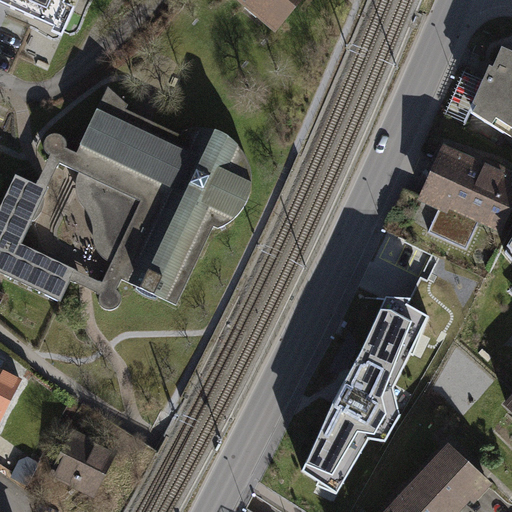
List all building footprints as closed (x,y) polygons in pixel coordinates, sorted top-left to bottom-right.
[(65,0),(0,0),(0,3),(54,27),(65,0)] [(241,0),(247,5),(251,0),(252,0),(279,22),(298,0),(241,0)] [(252,0),(251,0),(247,5),(274,28),(279,22),(252,0)] [(511,53),(502,49),(493,69),(490,68),(474,104),(477,106),(473,113),(511,137),(511,53)] [(108,87),(76,153),(66,148),(66,143),(64,138),(61,135),(55,134),(50,136),(45,139),(43,145),(45,152),(49,155),(49,156),(58,161),(58,163),(60,164),(85,175),(83,182),(84,192),(88,202),(94,209),(97,217),(99,225),(100,235),(102,244),(106,251),(114,256),(102,282),(101,284),(103,285),(98,294),(99,295),(98,299),(99,304),(103,308),(108,310),(113,310),(118,307),(120,303),(121,298),(120,293),(117,290),(122,280),(135,286),(134,289),(139,293),(145,297),(151,299),(158,300),(159,297),(176,305),(213,227),(218,229),(226,226),(233,220),(241,212),(247,202),(250,191),(252,181),(251,171),(248,163),(244,154),(239,147),(234,141),(227,136),(219,132),(211,130),(200,129),(191,129),(183,132),(181,136),(126,109),(128,105),(108,87)] [(480,167),(444,150),(430,180),(428,179),(420,197),(441,206),(429,232),(466,249),(483,213),(503,222),(511,202),(511,177),(481,163),(480,167)] [(58,161),(49,156),(35,184),(47,190),(60,164),(58,163),(58,161)] [(35,184),(15,175),(0,206),(0,272),(61,301),(70,281),(71,279),(70,279),(75,269),(67,265),(67,264),(63,259),(57,256),(51,254),(45,254),(21,244),(32,220),(34,221),(38,217),(41,211),(43,205),(44,199),(43,198),(47,190),(35,184)] [(396,237),(416,194),(404,189),(384,231),(396,237)] [(70,281),(98,294),(103,285),(101,284),(102,282),(75,269),(70,279),(71,279),(70,281)] [(412,299),(386,298),(361,351),(334,403),(302,471),(319,482),(317,486),(337,494),(369,440),(386,441),(400,417),(393,389),(411,354),(414,356),(430,318),(408,306),(412,299)] [(0,418),(20,381),(0,370),(0,418)] [(114,454),(74,433),(53,473),(74,484),(76,480),(95,489),(114,454)] [(453,511),(484,479),(450,448),(390,511),(453,511)]
